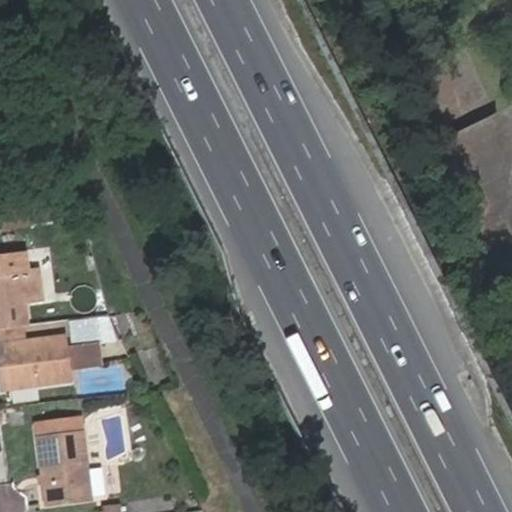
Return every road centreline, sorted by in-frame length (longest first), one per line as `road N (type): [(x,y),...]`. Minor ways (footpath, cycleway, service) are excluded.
road 1 (motorway): [(485,511),(227,0)]
road 2 (motorway): [(144,0),(401,511)]
